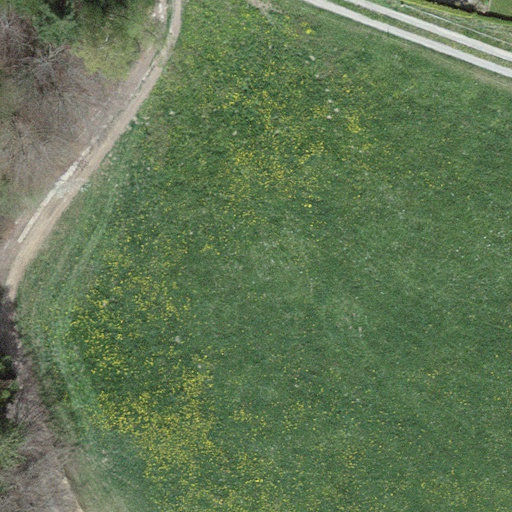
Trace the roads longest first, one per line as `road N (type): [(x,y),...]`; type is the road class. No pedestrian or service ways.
road 1 (track): [(0,281),(52,180),(143,67),(171,0)]
road 2 (track): [(327,0),(511,65)]
road 3 (track): [(57,511),(0,371)]
